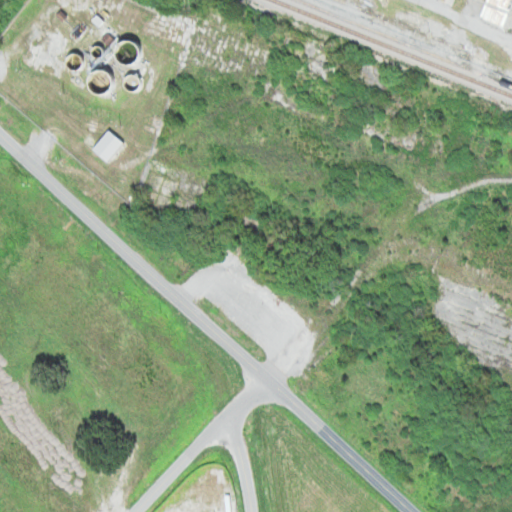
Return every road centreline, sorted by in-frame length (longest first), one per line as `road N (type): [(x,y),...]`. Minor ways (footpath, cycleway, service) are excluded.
road 1 (residential): [(269,381),(0,128)]
road 2 (residential): [(415,511),(269,381)]
road 3 (residential): [(132,511),(228,411),(269,381)]
